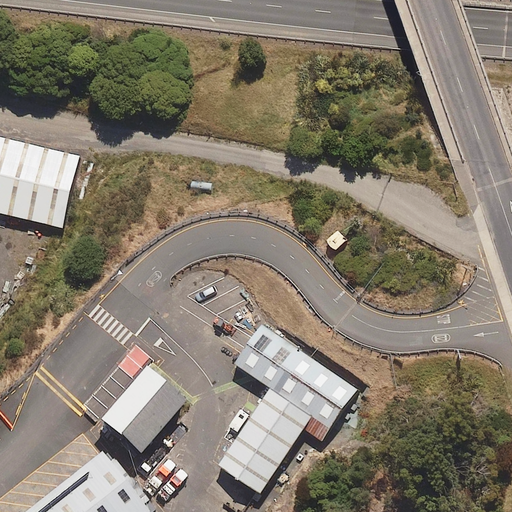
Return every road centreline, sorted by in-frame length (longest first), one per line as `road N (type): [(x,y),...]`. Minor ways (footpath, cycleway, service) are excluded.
road 1 (motorway): [(511,28),(224,0)]
road 2 (tertiary): [(430,0),(511,235)]
